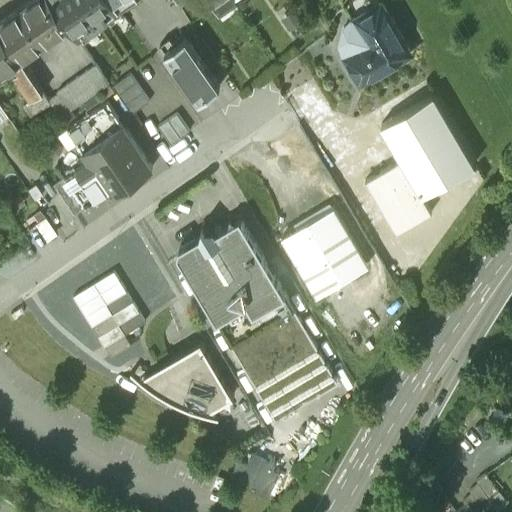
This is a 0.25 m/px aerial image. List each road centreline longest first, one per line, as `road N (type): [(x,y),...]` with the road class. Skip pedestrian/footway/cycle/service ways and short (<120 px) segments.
road 1 (residential): [(0,300),(253,118)]
road 2 (primary): [(352,511),(458,330),(511,257)]
